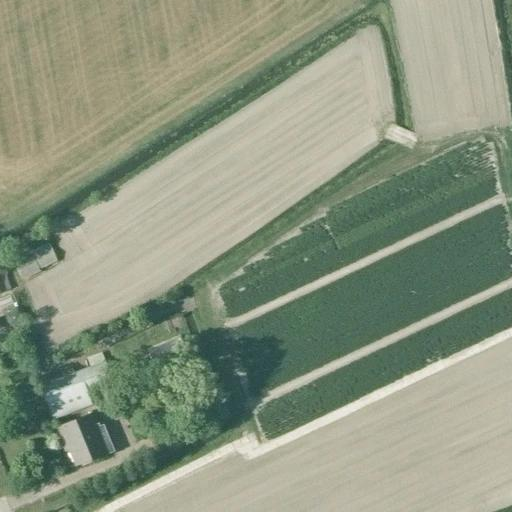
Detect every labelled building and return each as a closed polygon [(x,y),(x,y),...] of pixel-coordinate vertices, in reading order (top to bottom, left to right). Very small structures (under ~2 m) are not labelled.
[(31,257),(15,264),(21,278),(37,271),(31,257)] [(0,293),(10,289),(4,271),(0,272),(0,293)] [(21,321),(16,310),(5,314),(10,325),(21,321)] [(112,382),(105,362),(101,353),(87,359),(90,368),(39,388),(53,421),(92,406),(87,392),(112,382)] [(103,425),(98,427),(94,415),(55,430),(63,455),(68,452),(74,468),(105,455),(114,452),(103,425)]
